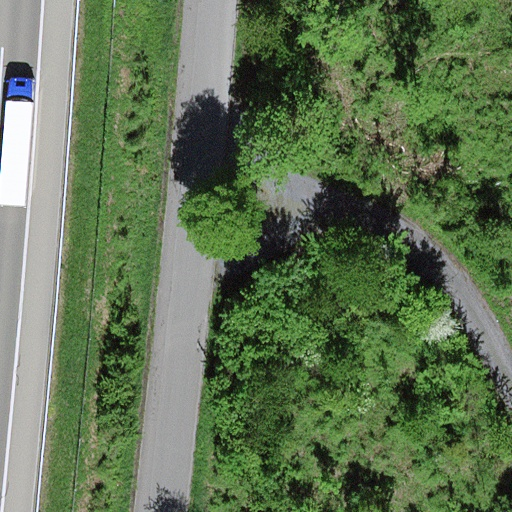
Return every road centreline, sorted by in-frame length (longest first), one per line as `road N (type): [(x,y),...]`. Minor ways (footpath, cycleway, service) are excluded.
road 1 (track): [(161,511),(209,0)]
road 2 (track): [(194,193),(280,201),(392,226),(443,262),(511,389)]
road 3 (motorway): [(0,143),(6,0)]
